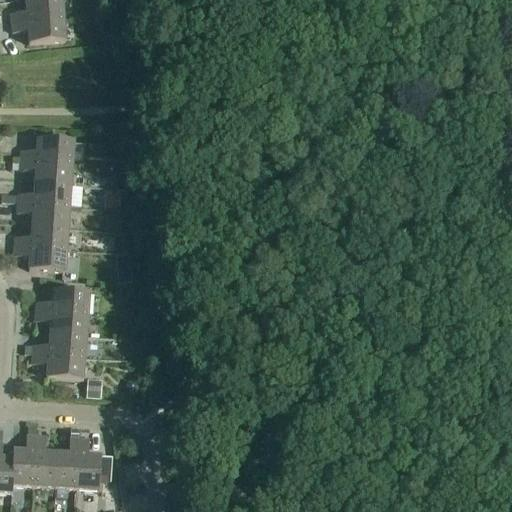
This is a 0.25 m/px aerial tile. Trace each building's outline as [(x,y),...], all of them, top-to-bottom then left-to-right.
[(61,2),(25,5),(26,17),(10,18),(11,27),(62,24),(61,2)] [(62,24),(11,27),(12,37),(27,36),(28,48),(64,46),(62,24)] [(20,165),(71,169),(73,147),(37,144),(36,156),(20,155),(20,165)] [(71,169),(20,165),(19,175),(35,176),(34,188),(70,190),(71,169)] [(101,176),(100,189),(113,189),(113,177),(101,176)] [(17,201),(17,208),(68,212),(70,190),(34,188),(33,200),(18,199),(17,201)] [(0,199),(0,207),(17,208),(17,201),(0,199)] [(101,199),(100,213),(117,214),(118,200),(101,199)] [(68,212),(17,208),(16,218),(32,219),(31,231),(67,233),(68,212)] [(67,233),(31,231),(30,243),(15,242),(14,251),(65,255),(67,233)] [(65,255),(14,251),(13,261),(29,262),(28,275),(64,277),(65,255)] [(114,260),(116,288),(130,287),(129,259),(114,260)] [(35,316),(86,320),(88,298),(52,295),(51,308),(36,307),(35,316)] [(86,320),(35,316),(34,326),(50,327),(49,339),(85,342),(86,320)] [(85,342),(49,339),(48,351),(33,350),(32,360),(83,363),(85,342)] [(83,363),(32,360),(31,369),(47,370),(46,383),(82,385),(83,363)] [(86,384),(85,402),(100,403),(101,385),(86,384)] [(12,455),(12,463),(11,491),(32,492),(36,441),(26,440),(25,456),(12,455)] [(45,442),(36,441),(32,492),(54,494),(56,458),(44,457),(45,442)] [(68,458),(56,458),(54,494),(75,495),(79,444),(69,443),(68,458)] [(110,486),(111,461),(87,460),(88,444),(79,444),(75,495),(97,497),(98,485),(110,486)] [(0,446),(0,498),(11,499),(11,491),(12,463),(1,462),(2,447),(0,446)]
